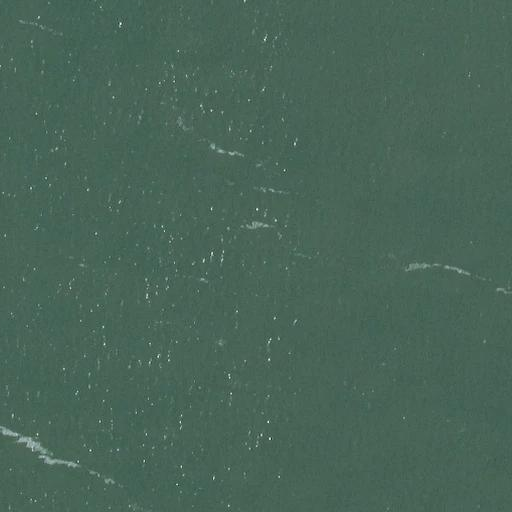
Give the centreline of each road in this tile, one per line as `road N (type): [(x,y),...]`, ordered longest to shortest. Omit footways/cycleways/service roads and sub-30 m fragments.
road 1 (trunk): [(157,511),(171,0)]
road 2 (trunk): [(112,0),(100,511)]
